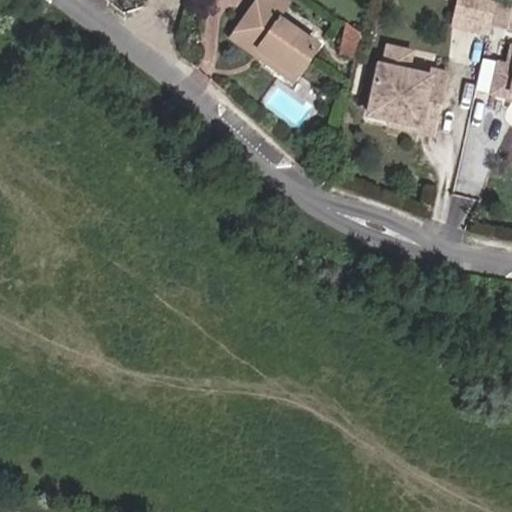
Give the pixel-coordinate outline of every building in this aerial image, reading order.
[(261,0),(260,0),(240,30),(303,70),(323,39),(282,13),(261,0)] [(261,0),(282,13),(291,0),(261,0)] [(485,32),(491,0),(460,0),(456,27),(485,32)] [(511,29),(511,0),(496,0),(492,26),(511,29)] [(346,52),(363,54),(368,27),(351,24),(346,52)] [(303,70),(240,30),(237,36),(300,76),(303,70)] [(419,49),(394,44),(391,64),(415,68),(419,49)] [(511,51),(510,64),(501,62),(495,94),(511,96),(511,51)] [(391,64),(387,63),(378,111),(410,116),(409,123),(429,126),(434,101),(451,105),(457,69),(439,66),(438,72),(415,68),(391,64)] [(446,129),(451,105),(434,101),(429,126),(446,129)]
